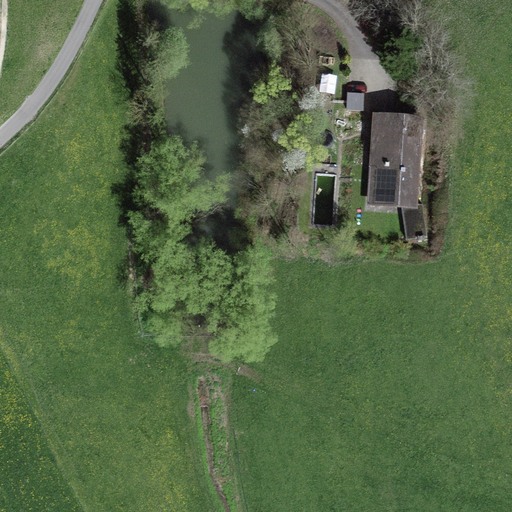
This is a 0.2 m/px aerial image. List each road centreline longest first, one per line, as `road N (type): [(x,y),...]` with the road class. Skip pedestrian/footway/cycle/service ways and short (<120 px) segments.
road 1 (unclassified): [(93,0),(35,105),(0,137)]
road 2 (track): [(325,0),(342,7),(366,47),(365,106)]
